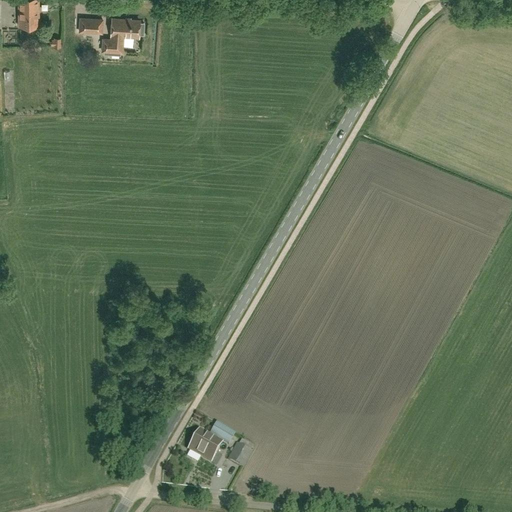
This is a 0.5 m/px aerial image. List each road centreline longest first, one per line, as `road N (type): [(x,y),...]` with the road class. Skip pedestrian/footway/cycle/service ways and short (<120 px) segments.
road 1 (tertiary): [(133,488),(420,0)]
road 2 (unclassified): [(324,511),(133,488)]
